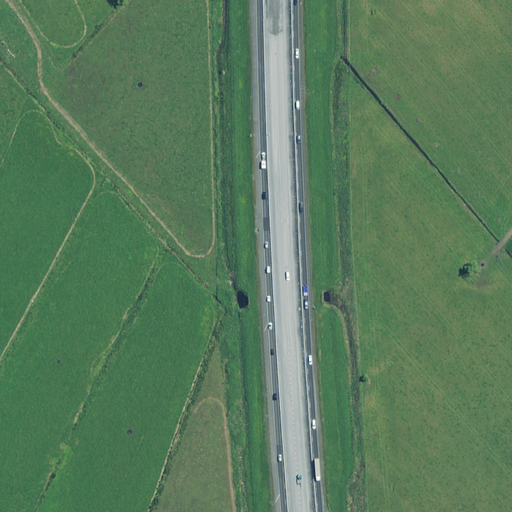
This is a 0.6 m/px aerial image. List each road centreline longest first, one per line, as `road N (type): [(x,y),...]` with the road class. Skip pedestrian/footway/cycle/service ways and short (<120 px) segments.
road 1 (motorway): [(288,0),(313,511)]
road 2 (motorway): [(286,511),(262,0)]
